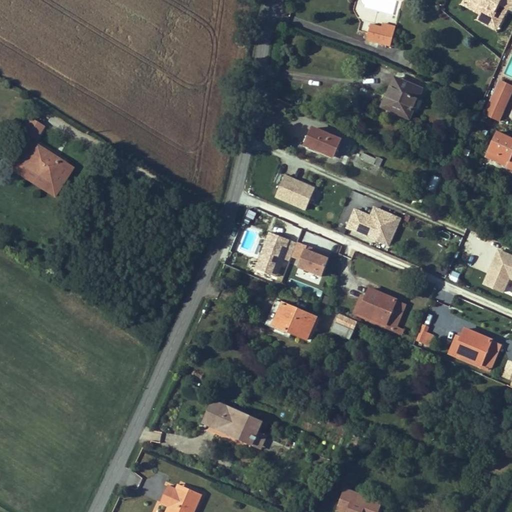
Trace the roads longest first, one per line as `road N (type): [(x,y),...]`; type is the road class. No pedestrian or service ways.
road 1 (tertiary): [(270,0),(223,230),(95,511)]
road 2 (unknown): [(445,286),(231,197),(51,110)]
road 3 (unknown): [(246,136),(453,225),(476,238),(486,264)]
road 4 (unknown): [(259,63),(349,81),(378,74)]
